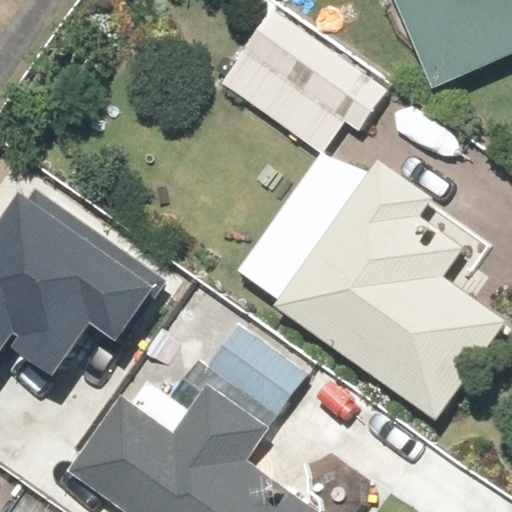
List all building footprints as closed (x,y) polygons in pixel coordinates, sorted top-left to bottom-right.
[(511,0),(400,0),(445,106),(511,77),(511,0)] [(279,16),(226,88),(327,161),(349,130),(361,138),(391,97),(279,16)] [(285,308),(279,317),(442,433),(511,334),(511,331),(460,295),(493,248),(384,170),(369,192),(329,164),(246,281),(285,308)] [(6,244),(0,239),(0,387),(19,359),(62,389),(96,340),(123,358),(167,295),(34,204),(6,244)] [(245,328),(209,376),(277,426),(313,378),(245,328)] [(121,511),(316,511),(253,466),(274,437),(214,393),(196,419),(146,383),(76,479),(121,511)]
